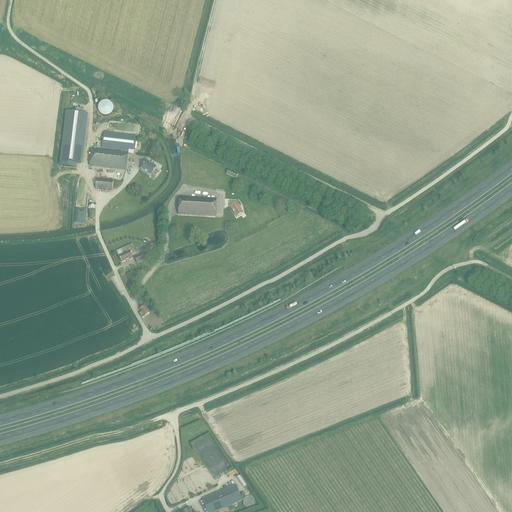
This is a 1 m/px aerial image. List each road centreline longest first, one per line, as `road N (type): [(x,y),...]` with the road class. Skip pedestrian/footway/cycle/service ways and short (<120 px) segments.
road 1 (motorway): [(511,169),(373,264),(266,321),(148,373),(0,422)]
road 2 (motorway): [(0,437),(152,388),(271,335),(381,275),(511,188)]
road 3 (unclassified): [(507,127),(368,232),(149,339)]
road 4 (unclassified): [(168,511),(162,496),(179,463),(170,414),(391,313)]
road 5 (track): [(11,0),(13,35),(89,91),(85,170),(102,205)]
road 6 (track): [(385,215),(188,117)]
road 7 (unclassified): [(149,339),(0,396)]
road 8 (unclassified): [(97,230),(149,339)]
road 9 (track): [(188,117),(216,0)]
